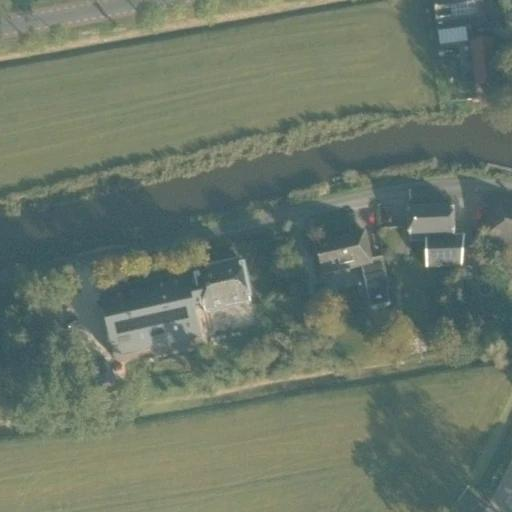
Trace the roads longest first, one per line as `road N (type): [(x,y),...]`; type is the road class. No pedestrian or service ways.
road 1 (unclassified): [(0,277),(396,192),(511,191)]
road 2 (secondary): [(0,29),(162,0)]
